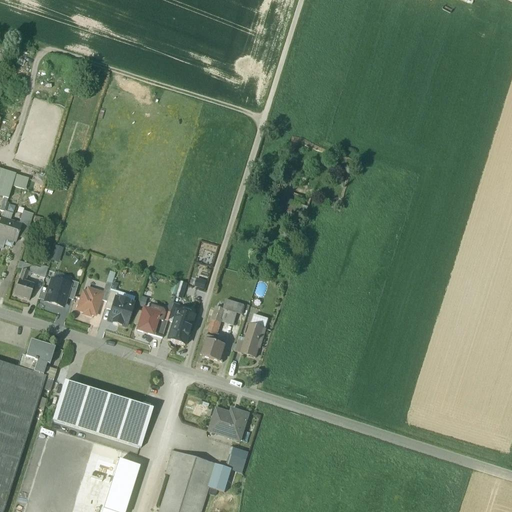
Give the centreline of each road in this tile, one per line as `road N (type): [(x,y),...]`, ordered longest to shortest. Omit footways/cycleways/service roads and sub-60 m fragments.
road 1 (unclassified): [(0,312),(511,478)]
road 2 (track): [(301,0),(183,373)]
road 3 (track): [(26,44),(262,120)]
